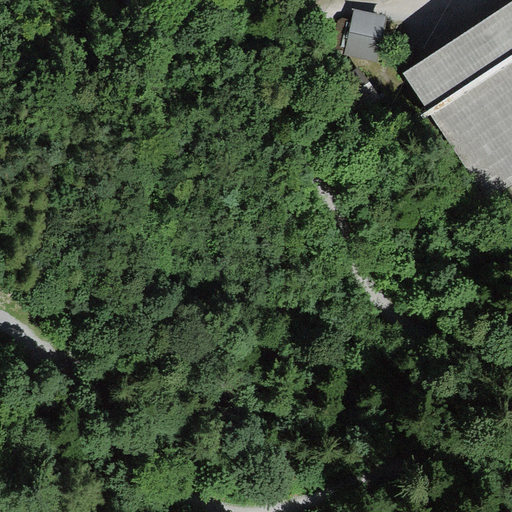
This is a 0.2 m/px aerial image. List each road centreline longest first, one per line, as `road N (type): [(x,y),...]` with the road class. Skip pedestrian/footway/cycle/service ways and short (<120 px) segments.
road 1 (track): [(130,0),(207,89),(317,178),(348,257),(414,335),(447,348),(511,354)]
road 2 (track): [(219,511),(150,480),(117,449),(71,356),(31,364),(0,455)]
road 3 (track): [(511,467),(439,457),(282,511)]
